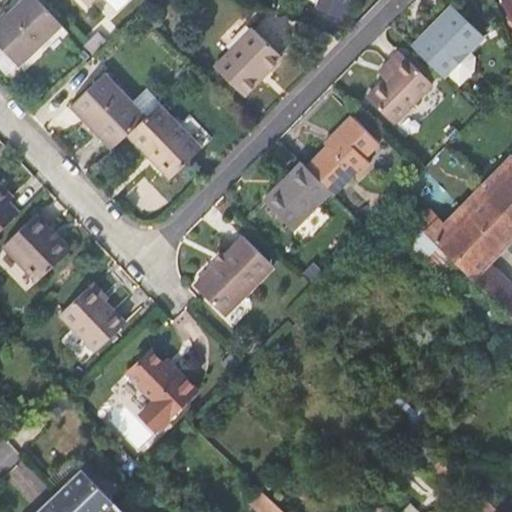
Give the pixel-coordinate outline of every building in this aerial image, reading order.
[(0,49),(19,69),(63,28),(36,0),(27,0),(0,27),(0,49)] [(79,0),(88,9),(97,0),(100,0),(116,16),(130,2),(127,0),(79,0)] [(511,0),(502,4),(511,30),(511,0)] [(454,7),(441,21),(445,25),(418,52),(445,79),(486,38),(454,7)] [(441,21),(413,48),(418,52),(445,25),(441,21)] [(284,59),(256,31),(217,68),(247,97),(284,59)] [(401,53),(388,67),(395,73),(386,82),(368,100),(396,127),(426,96),(434,86),(401,53)] [(380,75),(386,82),(395,73),(388,67),(380,75)] [(92,125),(116,149),(128,138),(146,120),(105,77),(71,110),(88,128),(92,125)] [(202,151),(159,107),(146,120),(128,138),(170,180),(202,151)] [(367,157),(388,135),(361,109),(338,133),(341,136),(309,169),(333,192),(335,195),(356,173),(360,176),(372,163),(367,157)] [(511,288),(486,264),(511,237),(511,157),(444,226),(430,213),(416,226),(453,263),(511,318),(511,288)] [(296,231),(333,192),(309,169),(305,164),(266,203),(296,231)] [(0,235),(20,216),(9,205),(13,201),(0,187),(0,235)] [(310,236),(326,217),(317,209),(300,229),(310,236)] [(5,249),(40,287),(70,257),(50,235),(51,233),(37,219),(5,249)] [(198,287),(228,317),(276,268),(246,238),(198,287)] [(62,320),(98,357),(128,327),(92,290),(62,320)] [(156,431),(197,391),(171,366),(168,369),(149,350),(126,373),(152,402),(139,414),(156,431)] [(53,476),(62,485),(78,469),(69,460),(53,476)] [(121,511),(113,503),(80,468),(35,511),(121,511)] [(342,484),(332,495),(339,503),(349,492),(342,484)] [(245,500),(257,511),(280,511),(256,489),(245,500)] [(356,498),(349,492),(339,503),(346,508),(356,498)] [(495,511),(480,498),(473,506),(479,511),(495,511)]
